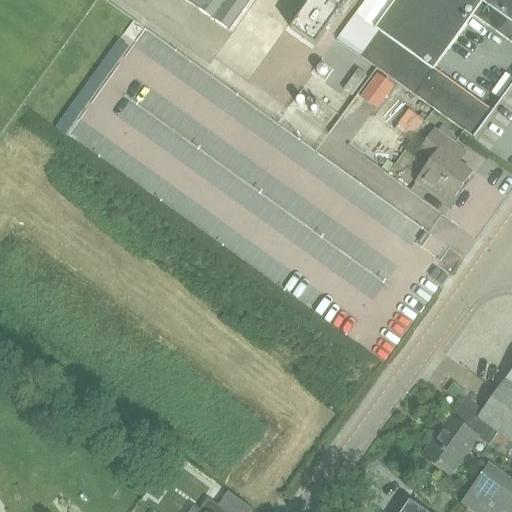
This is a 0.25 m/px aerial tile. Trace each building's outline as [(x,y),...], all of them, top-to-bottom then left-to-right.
[(186,0),(230,30),(251,0),(186,0)] [(315,47),(348,0),(311,0),(291,29),(315,47)] [(362,57),(415,95),(473,136),(491,113),(492,110),(436,70),(475,15),(511,41),(511,0),(396,0),(376,29),(380,32),(362,57)] [(357,67),(342,87),(351,93),(365,74),(357,67)] [(450,203),(472,172),(451,158),(459,146),(435,129),(423,145),(437,154),(418,181),(450,203)] [(497,432),(493,440),(511,453),(511,382),(507,378),(477,417),(478,418),(497,432)] [(423,455),(450,477),(478,436),(451,416),(423,455)] [(497,432),(478,418),(470,430),(489,444),(497,432)] [(174,474),(181,464),(171,457),(164,466),(174,474)] [(511,511),(511,480),(489,464),(460,503),(467,508),(472,511),(511,511)] [(202,511),(226,511),(211,500),(202,511)] [(425,511),(409,501),(401,511),(425,511)]
